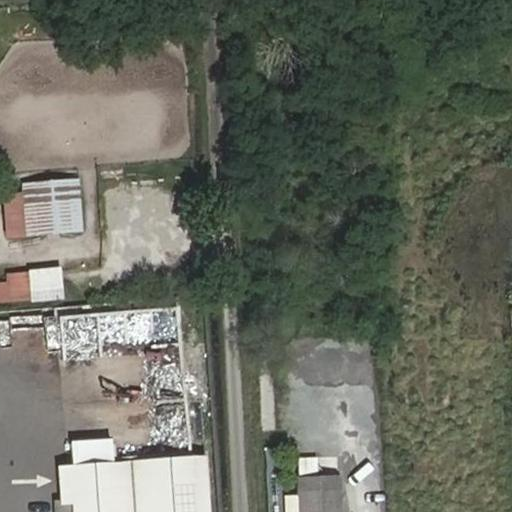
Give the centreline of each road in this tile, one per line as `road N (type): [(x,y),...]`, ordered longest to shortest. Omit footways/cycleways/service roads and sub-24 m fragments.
road 1 (track): [(0,251),(225,236),(243,511)]
road 2 (unknown): [(0,383),(22,396),(32,420),(34,458),(14,511)]
